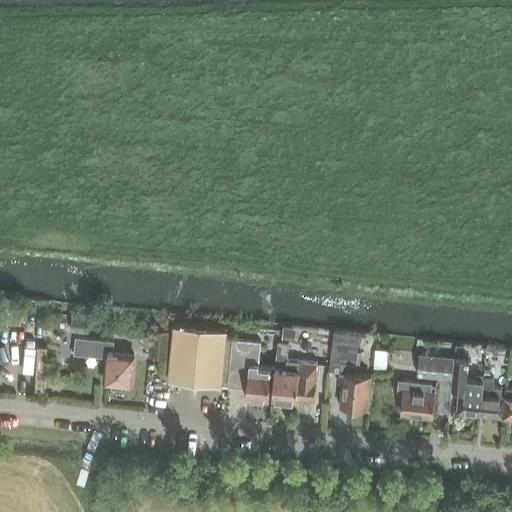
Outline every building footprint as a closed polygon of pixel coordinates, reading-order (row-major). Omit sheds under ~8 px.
[(0,322),(8,324),(11,303),(1,302),(0,307),(0,322)] [(20,325),(22,304),(11,303),(9,324),(20,325)] [(70,332),(88,333),(89,314),(71,313),(70,332)] [(168,381),(204,384),(220,385),(225,330),(172,326),(168,381)] [(295,329),(282,328),(281,340),(294,342),(295,329)] [(365,409),(369,374),(355,373),(357,349),(359,334),(333,331),(331,346),(328,371),(340,372),(339,383),(343,384),(340,406),(351,407),(353,409),(359,410),(362,408),(365,409)] [(168,335),(151,333),(150,357),(166,358),(168,335)] [(130,384),(133,354),(112,352),(113,341),(74,337),(72,354),(106,357),(104,381),(130,384)] [(231,347),(232,337),(224,337),(220,385),(227,385),(231,347)] [(267,398),(271,367),(258,365),(260,340),(232,337),(231,347),(227,385),(246,387),(245,398),(266,400),(266,398),(267,398)] [(313,399),(317,363),(286,359),(288,342),(277,340),(271,399),(278,399),(278,402),(294,403),(295,401),(296,401),(296,397),(313,399)] [(510,351),(500,349),(496,376),(506,377),(510,351)] [(453,357),(419,354),(417,376),(451,379),(453,357)] [(374,357),(373,370),(385,371),(386,358),(374,357)] [(468,359),(466,358),(454,357),(451,383),(451,392),(459,393),(456,412),(480,414),(484,380),(484,378),(483,377),(483,375),(467,373),(468,359)] [(484,378),(484,380),(480,414),(502,417),(504,397),(500,396),(500,388),(492,387),(493,379),(484,378)] [(432,416),(435,385),(431,385),(431,382),(398,379),(397,389),(402,390),(400,412),(417,414),(419,416),(426,417),(429,415),(432,416)] [(511,388),(505,388),(504,397),(502,417),(511,417),(511,388)]
